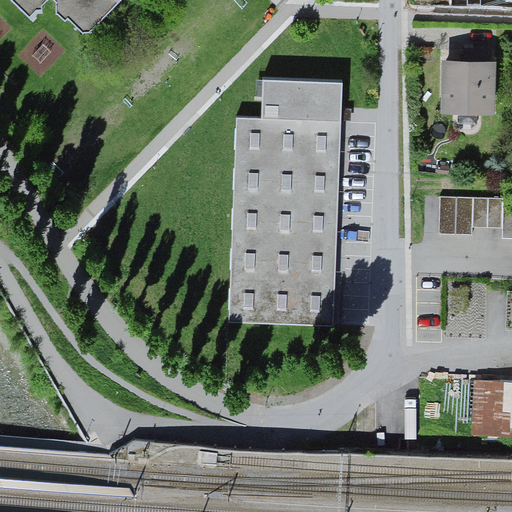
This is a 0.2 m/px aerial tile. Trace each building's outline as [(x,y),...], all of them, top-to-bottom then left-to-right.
[(4,0),(22,17),(37,0),(38,0),(77,36),(107,4),(103,0),(4,0)] [(444,113),(492,113),(493,64),(445,63),(444,113)] [(228,319),(333,323),(342,81),(263,77),(262,116),(237,115),(228,319)] [(501,198),(439,196),(438,234),(471,235),(471,227),(501,228),(501,238),(511,238),(511,206),(501,207),(501,198)] [(511,380),(474,379),(471,435),(511,436),(511,380)]
